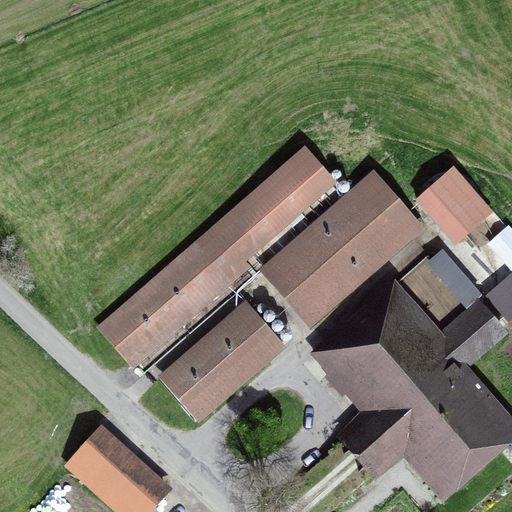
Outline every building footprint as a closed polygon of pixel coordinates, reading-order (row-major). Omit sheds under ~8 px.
[(305,160),(103,336),(126,363),(329,186),(305,160)] [(455,175),(421,203),(453,242),(487,214),(455,175)] [(373,186),(264,282),(302,326),(411,230),(373,186)] [(395,301),(322,364),(371,420),(345,443),(374,476),(402,452),(444,500),(511,440),(511,436),(459,376),(499,342),(475,314),(436,348),(395,301)] [(260,318),(261,318),(263,317),(264,316),(265,314),(265,313),(265,311),(264,310),(263,309),(262,308),(260,308),(259,309),(257,309),(256,311),(256,312),(256,313),(256,315),(257,316),(258,317),(260,318)] [(265,324),(267,325),(269,326),(271,326),(272,325),(274,323),(275,322),(275,320),(275,318),(274,316),(272,315),(270,314),(268,314),(266,314),(265,315),(264,317),(263,319),(263,321),(264,323),(265,324)] [(244,315),(164,387),(193,419),(273,347),(244,315)] [(273,334),(275,335),(277,336),(279,336),(281,335),(282,333),(283,332),(284,330),(283,328),(282,326),(281,325),(279,324),(277,324),(275,324),(273,325),(272,327),(271,329),(271,331),(272,333),(273,334)] [(282,344),(283,345),(285,345),(287,345),(289,344),(291,343),(292,341),(292,339),(292,337),(291,335),(289,334),(287,333),(285,333),(283,334),(282,335),(280,336),(280,338),(280,340),(280,342),(282,344)] [(106,432),(68,475),(109,511),(144,511),(167,486),(106,432)] [(177,489),(160,507),(165,511),(188,511),(194,506),(177,489)]
